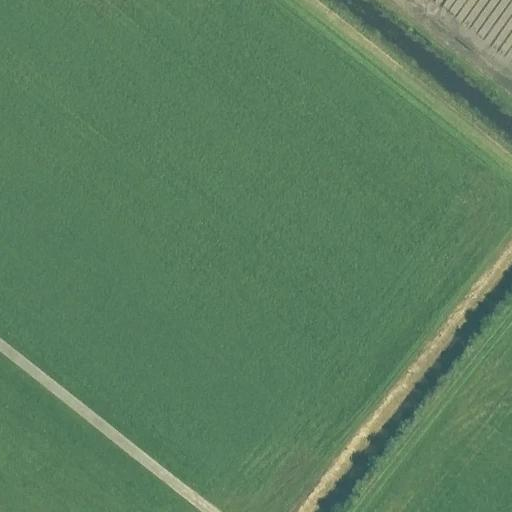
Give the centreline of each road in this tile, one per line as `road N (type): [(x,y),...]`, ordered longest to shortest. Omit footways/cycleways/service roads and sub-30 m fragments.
road 1 (track): [(207,511),(0,347)]
road 2 (track): [(312,0),(511,160)]
